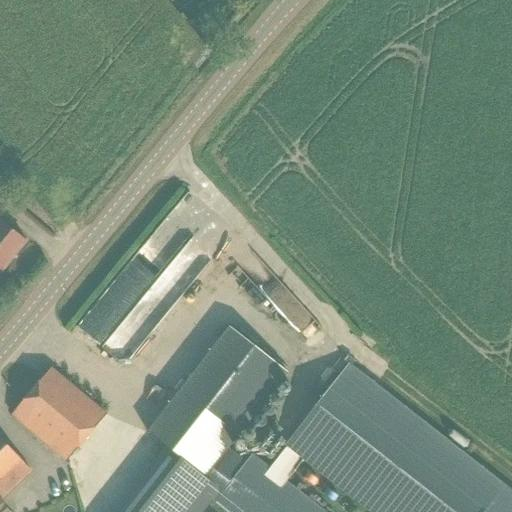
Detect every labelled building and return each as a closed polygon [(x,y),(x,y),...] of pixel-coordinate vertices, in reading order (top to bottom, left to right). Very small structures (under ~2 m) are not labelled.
[(0,272),(1,273),(26,242),(0,220),(0,272)] [(236,266),(302,336),(317,322),(252,251),(236,266)] [(99,301),(78,327),(99,344),(109,338),(122,349),(120,353),(130,347),(125,338),(128,330),(119,327),(124,313),(134,317),(130,328),(142,321),(155,326),(165,313),(153,308),(144,301),(134,297),(142,287),(135,275),(125,271),(120,278),(114,292),(99,301)] [(202,476),(194,485),(212,499),(216,502),(246,463),(227,448),(287,373),(230,327),(147,432),(166,447),(202,476)] [(347,356),(343,361),(349,366),(283,447),(285,448),(302,461),(366,511),(511,511),(511,491),(353,368),(357,364),(347,356)] [(52,368),(12,415),(67,461),(106,415),(52,368)] [(20,461),(0,439),(0,506),(3,504),(0,500),(30,472),(20,461)] [(202,511),(212,499),(194,485),(202,476),(166,447),(115,511),(202,511)] [(246,463),(216,502),(228,511),(323,511),(286,482),(302,461),(285,448),(268,469),(252,456),(246,463)]
